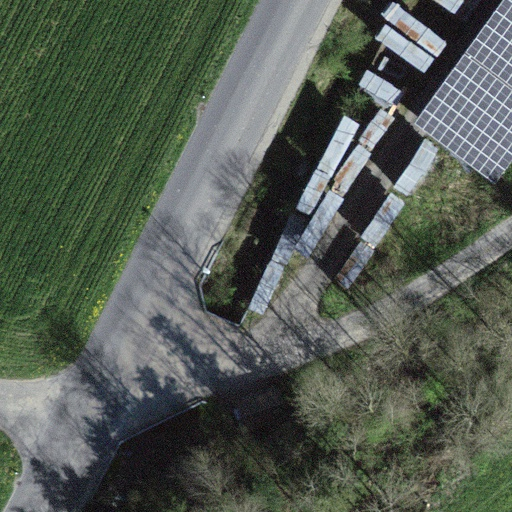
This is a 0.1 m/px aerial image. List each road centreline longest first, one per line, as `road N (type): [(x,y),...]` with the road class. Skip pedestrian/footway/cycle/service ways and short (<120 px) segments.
road 1 (unclassified): [(42,511),(302,0)]
road 2 (unclassified): [(231,356),(511,232)]
